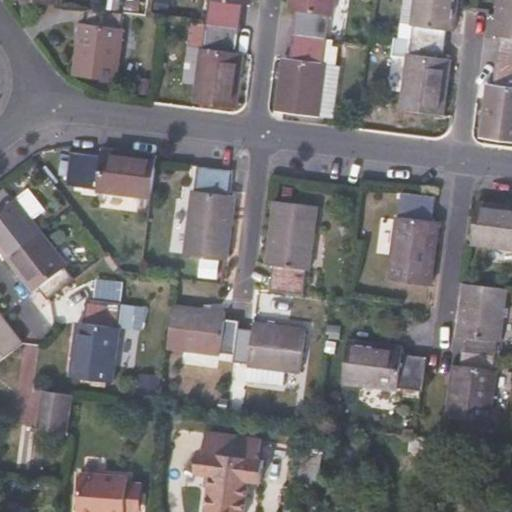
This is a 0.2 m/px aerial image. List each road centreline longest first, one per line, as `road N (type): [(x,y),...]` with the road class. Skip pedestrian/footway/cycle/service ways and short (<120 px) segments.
road 1 (residential): [(46,102),(256,132)]
road 2 (residential): [(264,133),(460,161)]
road 3 (residential): [(438,348),(460,161)]
road 4 (residential): [(244,308),(264,133)]
road 5 (residential): [(478,12),(460,161)]
road 6 (residential): [(256,132),(271,0)]
